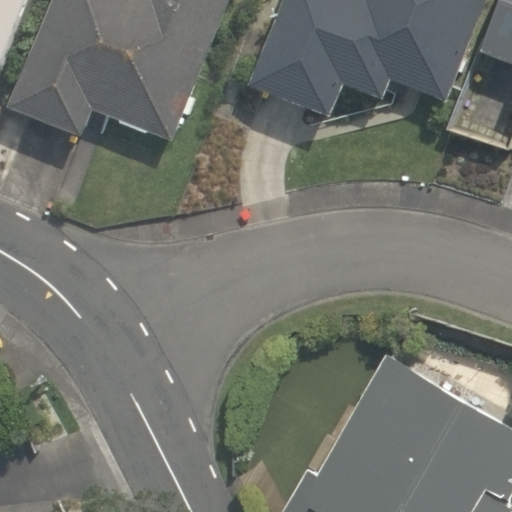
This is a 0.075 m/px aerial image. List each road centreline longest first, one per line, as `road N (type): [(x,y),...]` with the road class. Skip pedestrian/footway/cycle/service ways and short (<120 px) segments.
road 1 (residential): [(511,270),(387,245),(269,262),(131,369)]
road 2 (residential): [(131,369),(0,266)]
road 3 (residential): [(202,511),(131,369)]
